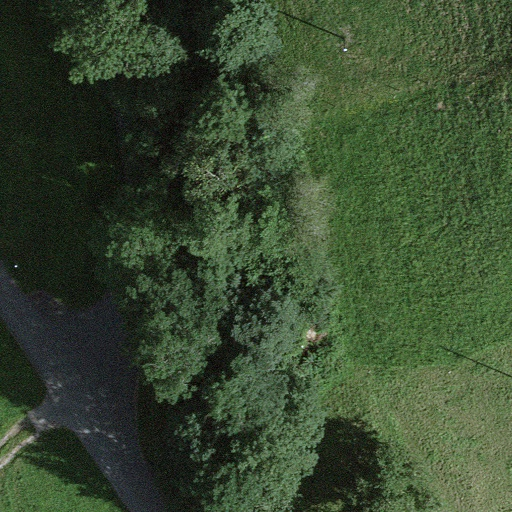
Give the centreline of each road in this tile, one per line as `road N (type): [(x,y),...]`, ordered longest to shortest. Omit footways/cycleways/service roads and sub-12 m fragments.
road 1 (track): [(94,0),(125,96),(140,228),(121,321),(74,393)]
road 2 (unclassified): [(0,271),(151,511)]
